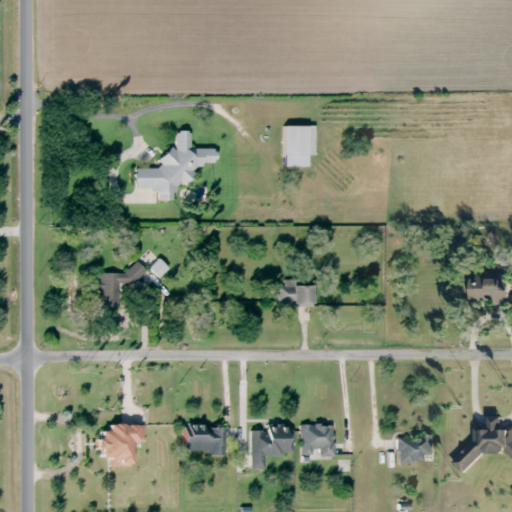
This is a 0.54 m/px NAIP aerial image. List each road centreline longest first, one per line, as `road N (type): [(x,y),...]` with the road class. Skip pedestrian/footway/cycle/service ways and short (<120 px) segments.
road 1 (residential): [(24,0),(27,511)]
road 2 (residential): [(0,356),(511,354)]
